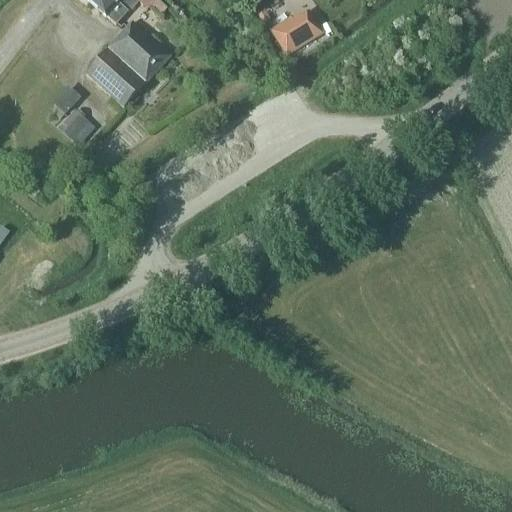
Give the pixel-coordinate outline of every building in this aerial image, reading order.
[(82,0),(106,20),(116,28),(128,15),(129,15),(139,4),(147,11),(156,1),(155,0),(82,0)] [(323,37),(307,13),(291,23),(290,20),(268,33),(285,61),(323,37)] [(123,111),(170,60),(132,25),(85,76),(123,111)] [(64,116),(78,101),(68,91),(54,106),(64,116)] [(79,149),(95,131),(74,113),(59,131),(79,149)]
